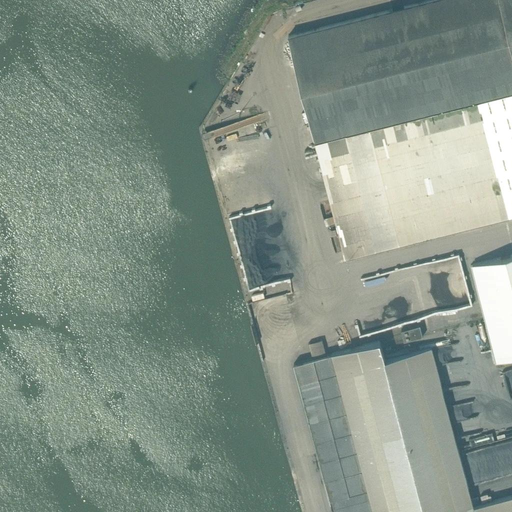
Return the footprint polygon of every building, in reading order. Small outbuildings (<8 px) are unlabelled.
[(345,259),(511,216),(511,0),(428,0),(288,36),(345,259)] [(223,191),(226,204),(255,197),(252,188),(248,190),(246,185),(223,191)] [(264,237),(235,244),(238,256),(267,250),(264,237)] [(328,243),(317,245),(319,254),(329,252),(328,243)] [(495,362),(511,357),(511,254),(471,265),(495,362)] [(435,279),(436,289),(447,286),(446,277),(435,279)] [(421,286),(429,309),(439,306),(431,283),(421,286)] [(440,309),(452,306),(450,296),(438,298),(440,309)] [(427,303),(415,305),(417,316),(429,314),(427,303)] [(404,341),(423,337),(420,326),(402,331),(404,341)] [(385,360),(380,340),(332,353),(332,354),(294,364),(333,511),(511,511),(511,495),(474,506),(457,445),(431,348),(385,360)]
